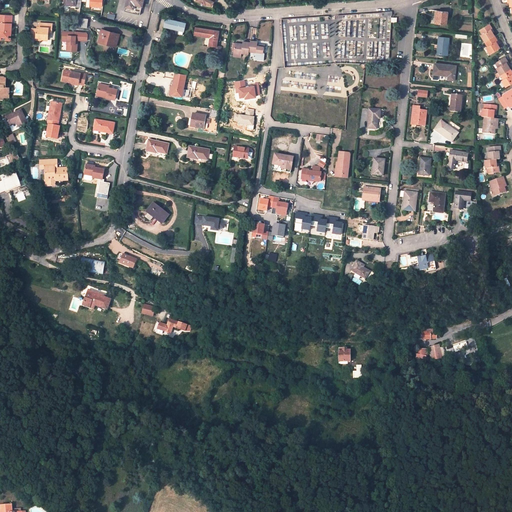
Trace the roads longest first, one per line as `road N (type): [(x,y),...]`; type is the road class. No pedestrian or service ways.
road 1 (residential): [(412,0),(387,245),(438,236)]
road 2 (residential): [(127,155),(108,233),(45,250),(41,262),(158,305)]
road 3 (residential): [(277,12),(268,121),(330,130)]
road 4 (residential): [(159,0),(127,155)]
road 5 (residential): [(511,311),(453,339),(385,343)]
road 6 (residential): [(277,12),(407,0)]
road 7 (unknown): [(114,222),(193,254),(205,249),(199,230)]
